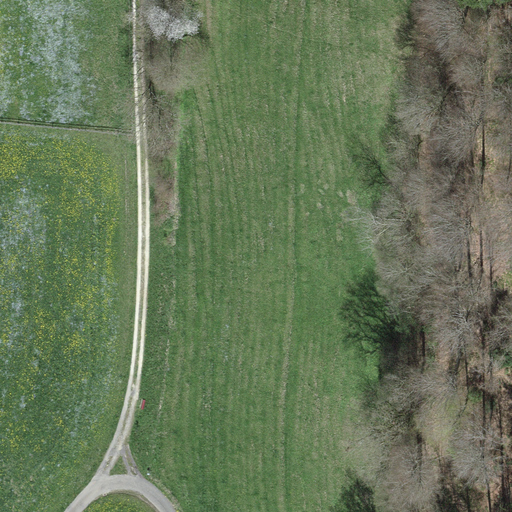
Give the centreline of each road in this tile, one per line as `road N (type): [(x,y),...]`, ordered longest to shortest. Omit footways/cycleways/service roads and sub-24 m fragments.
road 1 (track): [(466,511),(440,450),(430,0)]
road 2 (track): [(101,486),(134,399),(142,348),(141,0)]
